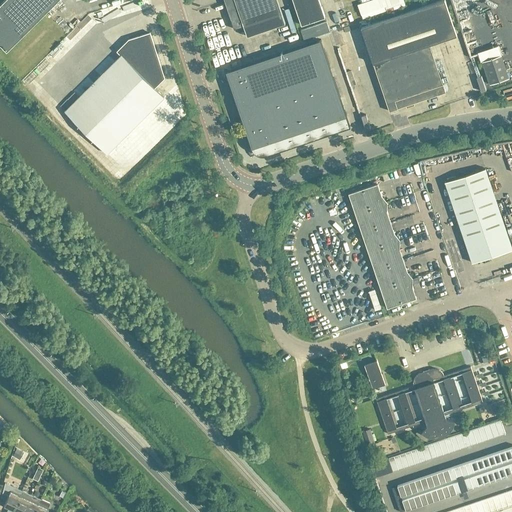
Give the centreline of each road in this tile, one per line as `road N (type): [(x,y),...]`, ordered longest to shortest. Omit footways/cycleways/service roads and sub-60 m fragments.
road 1 (primary): [(198,511),(0,312)]
road 2 (tertiary): [(250,186),(440,127),(511,114)]
road 3 (tertiary): [(250,186),(221,161),(171,0)]
road 4 (unclassified): [(300,351),(496,287)]
road 5 (unknown): [(468,271),(440,173),(485,158),(501,164),(511,187)]
road 6 (unclassified): [(300,351),(277,331),(243,221),(250,186)]
road 7 (unclassified): [(352,511),(314,439),(300,351)]
road 8 (unknown): [(455,302),(412,167)]
